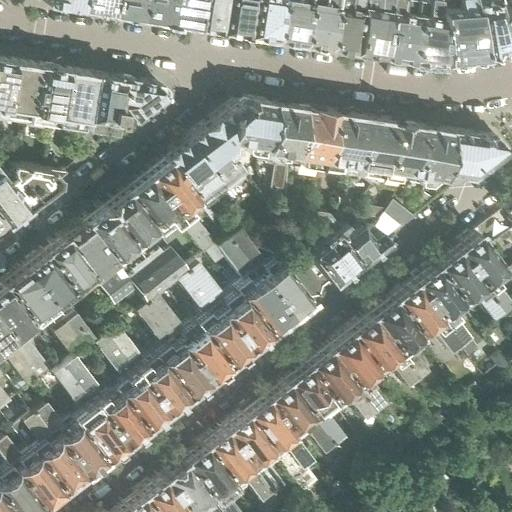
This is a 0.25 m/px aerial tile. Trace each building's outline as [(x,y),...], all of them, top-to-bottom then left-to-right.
[(128,11),(130,0),(100,0),(100,6),(127,11),(128,10),(128,11)] [(155,15),(157,0),(130,0),(128,11),(145,13),(145,14),(155,15)] [(183,19),(186,0),(157,0),(155,15),(165,17),(165,16),(166,16),(183,19)] [(210,24),(213,0),(186,0),(183,19),(183,20),(200,22),(200,23),(210,24)] [(239,28),(243,0),(213,0),(210,24),(227,26),(227,27),(236,28),(239,28)] [(265,33),(270,0),(243,0),(239,28),(253,31),(254,31),(263,33),(263,32),(265,33)] [(292,37),(298,0),(270,0),(265,33),(281,35),(280,35),(290,37),(292,37)] [(318,41),(324,0),(298,0),(292,37),(307,39),(307,40),(316,41),(318,41)] [(345,45),(352,0),(324,0),(318,41),(334,44),(343,45),(345,45)] [(372,50),(380,0),(352,0),(345,45),(372,50)] [(399,53),(405,0),(380,0),(372,50),(398,54),(399,53)] [(433,55),(428,0),(405,0),(399,53),(417,55),(417,54),(433,55)] [(473,51),(465,0),(428,0),(433,55),(432,55),(453,54),(453,53),(472,51),(473,51)] [(506,43),(494,0),(465,0),(473,51),(491,48),(491,47),(506,43)] [(511,0),(494,0),(506,43),(506,44),(511,41),(511,0)] [(21,119),(30,60),(21,60),(21,59),(12,57),(12,58),(2,56),(2,57),(0,70),(0,114),(20,117),(19,119),(21,119)] [(49,122),(58,65),(49,63),(39,61),(39,62),(30,60),(21,119),(19,131),(24,131),(25,125),(27,125),(27,120),(34,121),(34,119),(49,122)] [(78,122),(86,70),(76,68),(77,68),(67,66),(67,67),(58,65),(49,122),(47,136),(51,136),(54,123),(77,126),(78,122)] [(105,126),(109,102),(113,74),(104,73),(104,72),(86,70),(78,122),(105,126)] [(129,116),(159,93),(158,93),(159,92),(160,85),(156,80),(150,79),(149,80),(148,79),(148,80),(130,77),(130,76),(113,74),(109,102),(118,104),(129,116)] [(256,151),(264,98),(243,94),(242,99),(233,97),(224,104),(225,104),(223,105),(219,134),(221,136),(240,139),(239,144),(243,149),(256,151)] [(284,160),(294,102),(264,98),(256,151),(255,155),(272,158),(267,188),(283,195),(285,160),(284,160)] [(314,164),(323,107),(305,104),(294,102),(284,160),(285,160),(314,164)] [(231,156),(220,140),(221,136),(219,134),(223,105),(209,116),(196,125),(197,126),(181,138),(216,182),(217,181),(222,187),(226,189),(243,176),(242,172),(237,165),(231,156)] [(344,169),(352,112),(323,107),(314,164),(344,169)] [(373,173),(383,116),(352,112),(344,169),(373,173)] [(403,174),(411,121),(401,119),(383,116),(373,173),(392,177),(393,172),(403,174)] [(434,173),(441,126),(411,121),(403,174),(402,178),(424,181),(434,173)] [(463,173),(497,147),(497,146),(498,139),(494,134),(487,133),(486,133),(479,132),(479,131),(469,129),(469,130),(442,125),(442,126),(441,126),(434,173),(452,176),(453,172),(463,173)] [(216,182),(181,138),(167,148),(160,153),(159,154),(193,198),(208,216),(212,213),(198,196),(216,182)] [(184,205),(193,198),(159,154),(139,170),(174,213),(181,208),(185,214),(178,219),(201,249),(212,240),(211,239),(184,205)] [(48,178),(49,172),(57,166),(53,164),(55,157),(43,155),(41,162),(0,156),(0,178),(18,201),(33,189),(33,190),(48,178)] [(192,255),(201,249),(178,219),(172,225),(167,219),(174,213),(139,170),(118,186),(158,234),(180,264),(192,255)] [(18,202),(18,201),(0,178),(0,215),(10,207),(11,207),(18,202)] [(180,264),(158,234),(118,186),(76,218),(139,296),(150,288),(169,273),(180,264)] [(414,209),(431,197),(420,190),(412,206),(414,209)] [(511,221),(511,195),(500,205),(511,221)] [(332,209),(335,198),(329,196),(325,207),(332,209)] [(345,211),(347,198),(336,196),(335,198),(332,209),(345,211)] [(389,197),(382,206),(380,209),(397,223),(397,224),(409,214),(408,212),(389,197)] [(376,216),(380,209),(382,206),(364,203),(362,214),(376,216)] [(362,231),(352,218),(344,225),(338,217),(338,211),(332,210),(327,214),(322,208),(308,205),(307,214),(320,231),(318,233),(327,226),(352,258),(380,236),(397,223),(380,209),(376,216),(371,224),(362,231)] [(139,296),(76,218),(70,223),(57,233),(56,234),(85,272),(107,300),(112,296),(122,309),(128,304),(139,296)] [(233,223),(220,233),(247,269),(281,312),(301,297),(274,259),(276,258),(269,250),(259,257),(233,223)] [(352,258),(327,226),(318,233),(315,236),(317,239),(303,250),(324,279),(352,258)] [(483,269),(496,259),(487,246),(470,228),(449,244),(498,308),(507,300),(483,269)] [(281,312),(247,269),(220,233),(211,239),(212,240),(201,249),(205,254),(216,246),(238,275),(226,284),(228,287),(260,328),(261,327),(262,327),(281,312)] [(85,272),(56,234),(36,249),(66,287),(85,272)] [(324,279),(303,250),(305,242),(297,242),(276,258),(274,259),(301,297),(314,287),(324,279)] [(498,308),(449,244),(429,260),(453,293),(464,284),(488,315),(498,308)] [(86,328),(58,293),(66,287),(36,249),(16,264),(44,300),(48,297),(52,301),(48,305),(77,343),(87,336),(98,327),(94,322),(86,328)] [(260,328),(228,287),(220,293),(192,255),(180,264),(203,294),(209,289),(216,297),(209,302),(241,343),(260,328)] [(511,259),(502,267),(511,280),(511,259)] [(466,332),(442,301),(453,293),(429,260),(407,277),(455,340),(462,349),(465,353),(475,345),(472,341),(466,332)] [(77,343),(48,305),(44,308),(40,304),(44,300),(16,264),(0,276),(0,285),(28,322),(36,316),(62,348),(54,354),(57,358),(68,350),(77,343)] [(241,343),(209,302),(202,307),(196,299),(203,294),(180,264),(169,273),(198,309),(188,317),(220,359),(227,353),(228,354),(234,349),(233,349),(241,343)] [(455,340),(407,277),(385,293),(410,325),(420,318),(444,349),(455,340)] [(18,330),(28,322),(0,285),(0,329),(36,375),(47,366),(18,330)] [(220,359),(188,317),(179,324),(150,288),(139,296),(161,325),(168,333),(200,375),(207,369),(213,365),(213,364),(220,359)] [(404,342),(416,332),(410,325),(385,293),(363,310),(412,373),(422,365),(404,342)] [(200,375),(168,333),(162,338),(155,330),(161,325),(139,296),(128,304),(156,341),(147,348),(179,390),(200,375)] [(412,373),(363,310),(342,327),(372,365),(382,357),(401,382),(412,373)] [(179,391),(179,390),(147,348),(138,355),(109,318),(98,327),(126,364),(158,406),(159,407),(179,391)] [(502,337),(494,326),(484,334),(492,344),(502,337)] [(158,406),(126,364),(98,327),(87,336),(115,372),(105,380),(138,422),(158,406)] [(360,374),(372,365),(342,327),(320,344),(369,406),(377,416),(381,412),(373,403),(379,398),(360,374)] [(36,375),(0,329),(0,351),(24,384),(36,375)] [(369,406),(320,344),(299,360),(328,399),(340,390),(359,414),(369,406)] [(138,422),(105,380),(96,387),(68,350),(57,358),(79,387),(86,382),(92,391),(85,396),(118,438),(138,422)] [(508,364),(501,355),(494,361),(501,370),(508,364)] [(118,438),(85,396),(78,401),(71,393),(79,387),(57,358),(47,366),(36,375),(43,386),(53,378),(74,405),(65,412),(97,454),(118,438)] [(319,406),(328,399),(299,360),(286,370),(278,376),(305,409),(311,404),(314,410),(309,414),(327,438),(337,430),(319,406)] [(511,372),(509,369),(499,377),(511,393),(511,372)] [(302,419),(298,414),(305,409),(278,376),(271,382),(258,392),(288,431),(296,424),(314,448),(318,445),(326,456),(335,449),(327,438),(309,414),(302,419)] [(465,397),(478,387),(473,380),(460,390),(465,397)] [(306,454),(288,431),(258,392),(237,408),(268,449),(278,441),(282,448),(273,455),(303,495),(318,483),(313,476),(320,471),(306,454)] [(76,470),(27,407),(21,399),(16,403),(10,396),(8,398),(0,403),(0,413),(23,443),(55,485),(76,470)] [(97,454),(65,412),(56,418),(40,397),(27,407),(76,470),(97,454)] [(450,411),(446,406),(441,411),(444,415),(450,411)] [(268,449),(237,408),(217,423),(265,486),(275,478),(276,477),(260,455),(268,449)] [(396,425),(385,411),(378,417),(389,431),(396,425)] [(265,486),(217,423),(196,439),(196,440),(227,480),(234,488),(242,481),(243,480),(254,494),(265,486)] [(55,485),(23,443),(14,450),(0,431),(0,454),(35,501),(55,485)] [(227,480),(196,440),(175,456),(205,495),(218,511),(230,511),(234,509),(218,487),(227,480)] [(384,456),(376,447),(371,451),(378,461),(384,456)] [(20,511),(35,501),(0,454),(0,456),(2,459),(0,460),(0,498),(10,511),(20,511)] [(205,495),(175,456),(168,461),(162,466),(154,472),(185,511),(204,511),(196,502),(205,495)] [(185,511),(154,472),(147,478),(146,477),(140,482),(141,482),(132,489),(150,511),(185,511)] [(278,503),(275,499),(265,486),(254,494),(267,511),(278,503)] [(359,495),(352,487),(344,494),(351,502),(359,495)] [(150,511),(132,489),(120,498),(120,497),(119,498),(119,499),(111,505),(117,511),(150,511)] [(10,511),(0,498),(0,511),(10,511)] [(511,511),(511,504),(511,502),(497,511),(511,511)]
